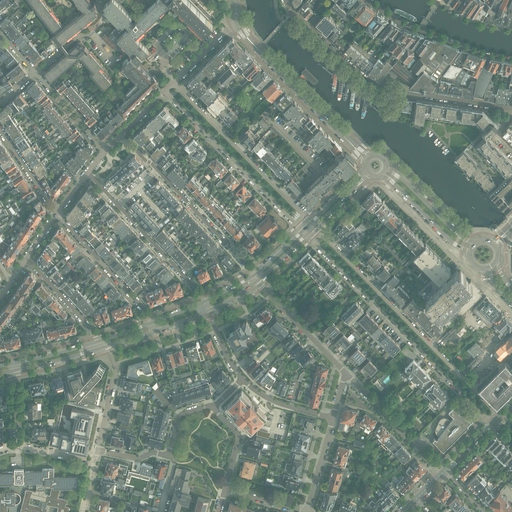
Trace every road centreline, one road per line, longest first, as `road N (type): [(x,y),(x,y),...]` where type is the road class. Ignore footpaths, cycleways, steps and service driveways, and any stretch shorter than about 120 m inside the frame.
road 1 (unclassified): [(285,0),(295,18),(377,87),(511,109)]
road 2 (residential): [(315,244),(491,424)]
road 3 (residential): [(499,416),(323,237)]
road 4 (residential): [(165,92),(302,232)]
road 5 (residential): [(310,223),(173,83)]
road 6 (residential): [(253,275),(121,133)]
road 7 (residential): [(205,302),(87,172)]
road 8 (tertiary): [(238,23),(349,142)]
road 9 (residential): [(368,0),(404,25),(511,61)]
road 10 (residential): [(97,451),(166,456),(180,415),(212,405)]
road 11 (residential): [(56,213),(152,323)]
road 12 (unclassified): [(444,471),(345,373)]
road 13 (unclassified): [(345,373),(257,281)]
